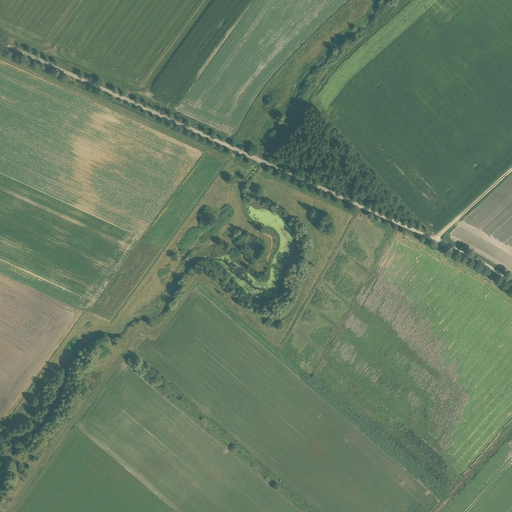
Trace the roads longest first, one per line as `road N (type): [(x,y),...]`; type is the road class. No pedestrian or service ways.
road 1 (unclassified): [(511,285),(463,254),(0,40)]
road 2 (track): [(511,420),(433,511)]
